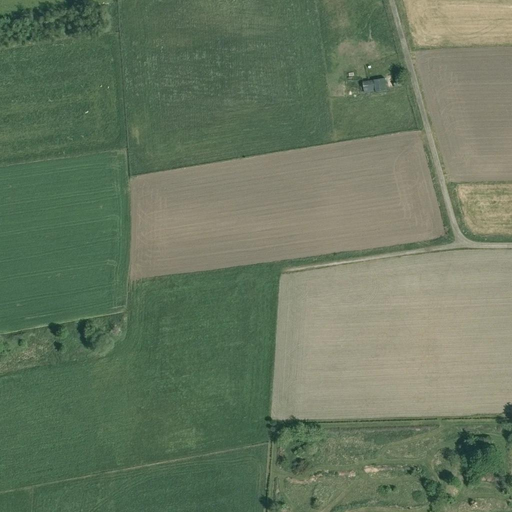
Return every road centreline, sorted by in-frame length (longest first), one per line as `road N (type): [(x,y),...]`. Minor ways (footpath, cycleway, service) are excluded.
road 1 (unclassified): [(459,243),(392,0)]
road 2 (unclassified): [(289,269),(459,243)]
